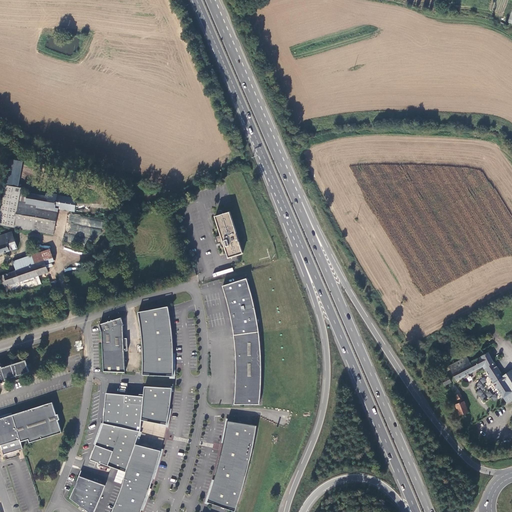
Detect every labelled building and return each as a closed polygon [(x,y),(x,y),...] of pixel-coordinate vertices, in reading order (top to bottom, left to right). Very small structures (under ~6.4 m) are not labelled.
[(6,185),(0,218),(0,224),(14,227),(21,192),(22,188),(6,185)] [(28,193),(21,192),(14,227),(54,235),(59,209),(75,212),(77,199),(58,195),(58,194),(51,193),(50,192),(47,192),(46,194),(47,195),(28,193)] [(225,245),(229,258),(244,253),(230,211),(216,216),(222,235),(216,237),(218,244),(221,243),(222,246),(225,245)] [(0,236),(0,253),(18,248),(12,232),(0,236)] [(0,279),(6,296),(41,284),(38,275),(48,272),(45,261),(53,259),(50,250),(13,262),(16,271),(0,276),(0,279)] [(232,320),(235,335),(259,332),(259,328),(258,322),(257,316),(255,308),(253,299),(251,291),(249,285),(247,279),(223,286),(227,298),(228,303),(230,310),(232,320)] [(144,368),(143,376),(170,377),(174,377),(174,371),(174,364),(174,357),(174,351),(173,344),(173,337),(172,330),(171,323),(170,317),(169,310),(169,307),(139,313),(140,321),(141,327),(142,334),(143,341),(143,348),(144,355),(144,362),(144,368)] [(102,333),(103,352),(124,351),(124,339),(123,326),(124,326),(122,318),(100,325),(102,333)] [(259,332),(235,335),(236,346),(237,366),(237,379),(236,391),(235,405),(260,405),(261,392),(262,378),(262,366),(262,356),(261,343),(259,332)] [(124,351),(103,352),(104,372),(125,373),(124,351)] [(511,399),(511,388),(504,376),(494,360),(489,352),(482,356),(482,357),(470,362),(467,357),(449,366),(457,380),(483,366),(484,368),(485,370),(486,370),(508,403),(511,399)] [(18,376),(24,375),(29,372),(26,361),(2,368),(0,363),(0,362),(0,384),(6,382),(6,380),(18,376)] [(452,382),(449,377),(443,380),(443,382),(441,384),(441,385),(442,386),(452,382)] [(454,397),(459,393),(456,387),(455,388),(452,385),(449,388),(454,397)] [(159,426),(169,428),(172,409),(170,409),(173,389),(145,387),(144,395),(144,397),(141,420),(160,424),(159,426)] [(460,392),(459,393),(454,397),(453,398),(457,404),(456,405),(460,416),(469,413),(465,401),(460,403),(460,401),(464,399),(460,392)] [(144,397),(144,395),(140,395),(140,397),(133,396),(106,394),(104,424),(140,432),(141,420),(144,397)] [(0,446),(1,446),(20,440),(21,443),(29,440),(30,444),(62,433),(58,421),(60,420),(58,415),(57,415),(52,402),(12,415),(12,416),(0,419),(0,446)] [(300,419),(289,414),(285,424),(296,428),(300,419)] [(256,436),(258,426),(238,423),(231,422),(228,421),(227,430),(226,437),(224,443),(223,450),(221,457),(219,463),(218,470),(214,483),(212,490),(210,496),(208,502),(236,511),(239,503),(241,496),(243,490),(245,483),(249,470),(250,463),(253,449),(255,443),(256,436)] [(136,445),(140,432),(104,424),(96,445),(94,451),(93,451),(90,460),(91,460),(91,461),(99,464),(100,463),(108,466),(126,473),(132,458),(136,445)] [(20,440),(1,446),(4,455),(23,449),(21,443),(20,440)] [(132,458),(126,473),(123,485),(113,510),(112,511),(141,511),(142,511),(144,511),(149,500),(150,495),(152,489),(151,489),(154,479),(156,480),(161,461),(164,450),(154,447),(154,449),(136,445),(132,458)] [(80,475),(77,481),(78,483),(77,486),(75,486),(72,494),(73,499),(89,511),(94,511),(101,497),(104,490),(106,485),(80,475)]
